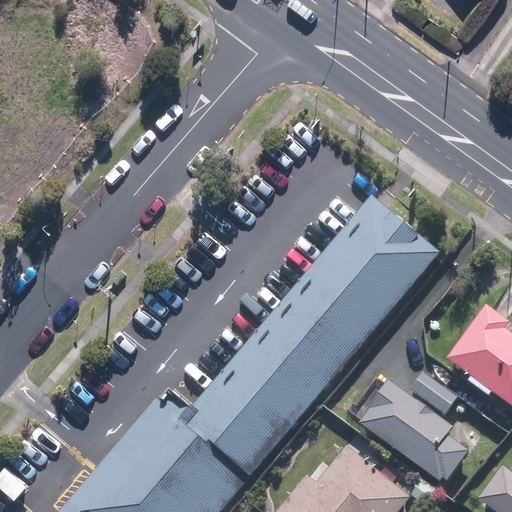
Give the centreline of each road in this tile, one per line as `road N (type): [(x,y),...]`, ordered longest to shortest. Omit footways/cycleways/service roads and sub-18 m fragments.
road 1 (residential): [(0,349),(282,13)]
road 2 (primary): [(282,13),(511,179)]
